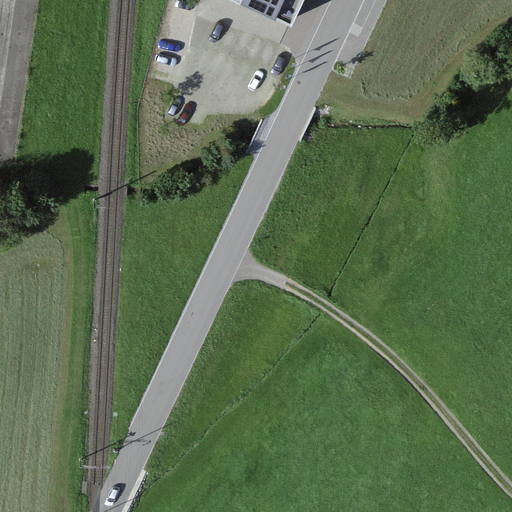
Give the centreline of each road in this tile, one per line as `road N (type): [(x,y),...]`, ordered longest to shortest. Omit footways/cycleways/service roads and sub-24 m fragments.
road 1 (tertiary): [(347,0),(105,511)]
road 2 (track): [(511,492),(405,367),(281,280),(220,266)]
